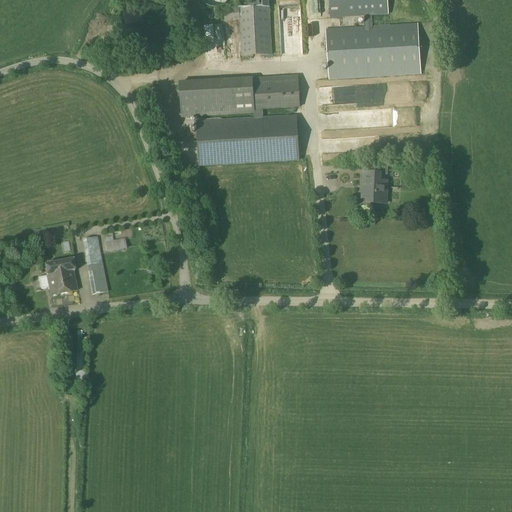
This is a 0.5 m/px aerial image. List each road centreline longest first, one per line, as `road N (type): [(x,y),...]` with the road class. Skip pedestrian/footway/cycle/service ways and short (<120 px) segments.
road 1 (unclassified): [(187,300),(174,218),(116,81),(59,60),(0,73)]
road 2 (tertiary): [(511,307),(187,300)]
road 3 (tertiary): [(187,300),(0,323)]
